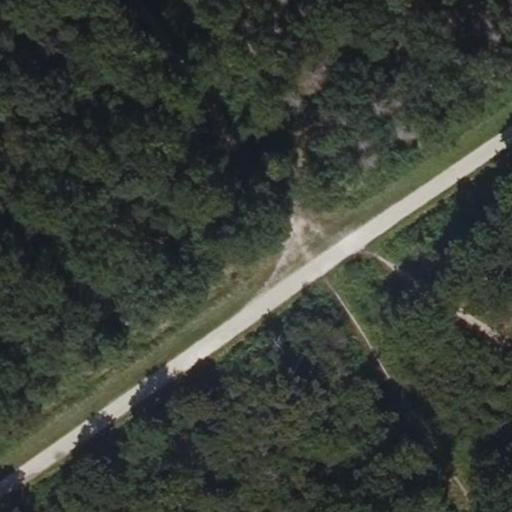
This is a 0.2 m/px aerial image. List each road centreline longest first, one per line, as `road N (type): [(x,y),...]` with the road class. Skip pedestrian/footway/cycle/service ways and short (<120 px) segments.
road 1 (track): [(0,490),(358,241)]
road 2 (track): [(511,134),(358,241)]
